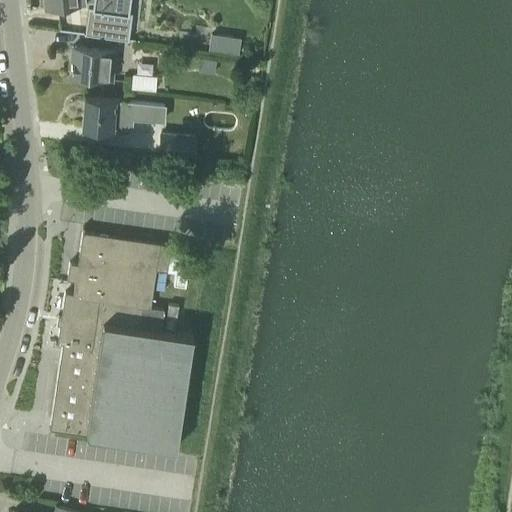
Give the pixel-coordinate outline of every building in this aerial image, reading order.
[(89,6),(85,33),(129,39),(129,38),(128,38),(132,12),(120,10),(121,0),(43,0),(44,1),(43,1),(43,4),(80,0),(79,0),(93,0),(93,7),(89,6)] [(208,48),(240,51),(241,34),(210,31),(208,48)] [(114,49),(93,47),(73,45),(71,75),(112,79),(114,49)] [(132,86),(155,87),(156,74),(133,73),(132,86)] [(85,96),(82,126),(118,129),(120,130),(123,131),(126,130),(128,129),(130,127),(131,124),(132,117),(163,120),(165,103),(85,96)] [(193,157),(195,135),(161,132),(159,154),(193,157)] [(75,279),(73,292),(143,303),(140,326),(161,329),(164,308),(150,306),(156,268),(167,269),(171,243),(160,242),(160,241),(84,230),(85,227),(83,227),(78,263),(70,261),(67,278),(75,279)] [(143,303),(73,292),(65,291),(62,315),(59,314),(57,323),(60,323),(58,341),(56,341),(56,342),(62,342),(49,428),(176,447),(177,445),(176,445),(192,335),(193,335),(193,334),(161,329),(140,326),(143,303)] [(176,322),(178,308),(179,305),(169,303),(165,327),(175,328),(176,322)] [(81,511),(55,503),(52,511),(20,511),(14,510),(13,511),(81,511)]
